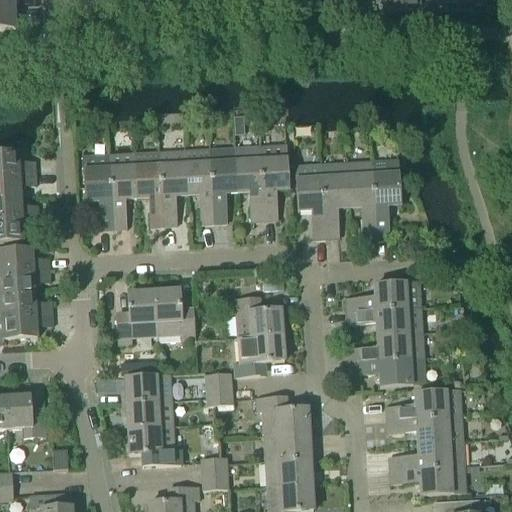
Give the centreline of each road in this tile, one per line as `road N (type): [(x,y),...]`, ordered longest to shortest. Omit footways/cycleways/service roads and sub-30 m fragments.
road 1 (residential): [(359,511),(352,420),(318,397),(315,386),(307,275)]
road 2 (residential): [(76,269),(276,257),(307,275)]
road 3 (residential): [(341,0),(163,8),(132,0)]
road 4 (residential): [(103,511),(76,396),(76,360)]
road 5 (residential): [(307,275),(439,266)]
